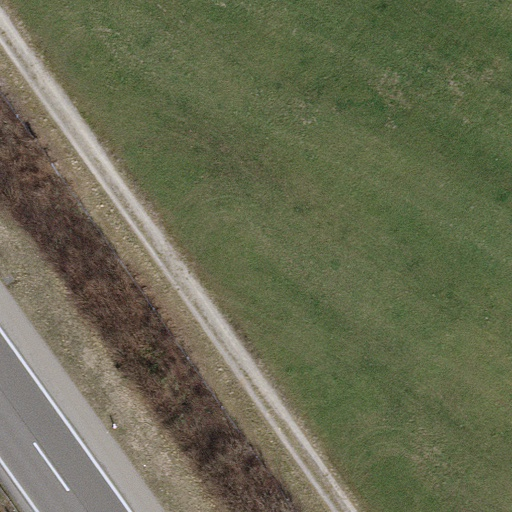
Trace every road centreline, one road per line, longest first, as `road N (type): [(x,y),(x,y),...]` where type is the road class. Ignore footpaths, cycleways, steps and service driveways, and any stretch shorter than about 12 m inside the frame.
road 1 (track): [(356,511),(0,7)]
road 2 (motorway): [(83,511),(0,394)]
